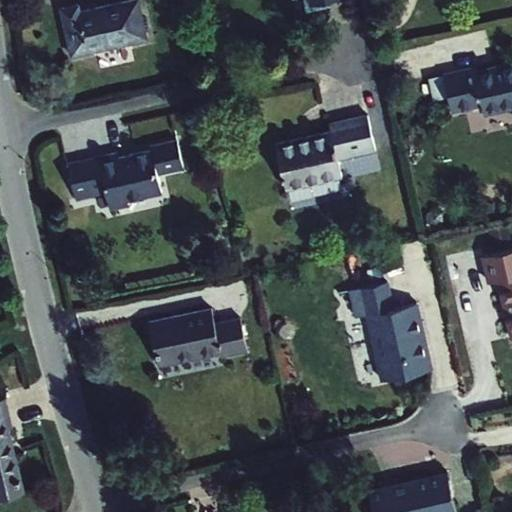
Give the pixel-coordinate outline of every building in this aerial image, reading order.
[(145,0),(125,0),(99,6),(86,9),(84,1),(67,5),(78,51),(153,34),(145,0)] [(480,62),(449,69),(458,107),(490,100),(491,108),(511,103),(511,59),(481,67),(480,62)] [(291,184),(346,172),(342,155),(381,145),(373,110),(333,119),(335,127),(281,140),(291,184)] [(188,161),(183,135),(156,141),(157,145),(123,153),(122,148),(88,155),(95,191),(112,188),(115,204),(134,200),(133,195),(167,188),(162,168),(188,161)] [(498,278),(503,298),(508,297),(510,306),(505,308),(511,334),(511,248),(483,256),(488,280),(498,278)] [(394,307),(388,280),(352,288),(358,315),(368,313),(383,378),(431,367),(416,302),(394,307)] [(212,306),(149,319),(159,364),(222,351),(222,354),(248,348),(241,317),(215,322),(212,306)] [(0,493),(23,487),(8,423),(11,422),(4,394),(0,394),(0,493)] [(457,511),(448,472),(369,490),(374,511),(457,511)]
